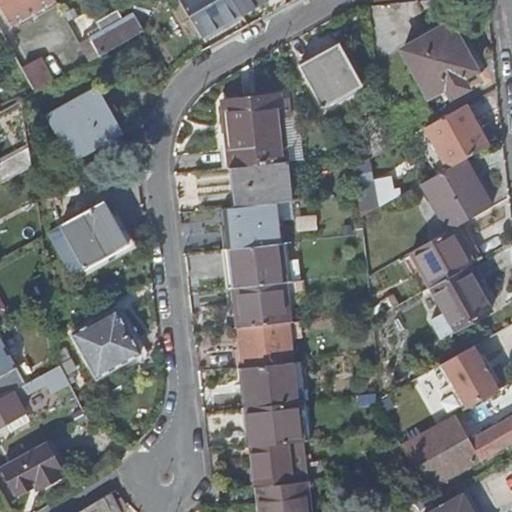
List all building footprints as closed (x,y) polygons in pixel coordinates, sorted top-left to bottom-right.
[(12,25),(55,1),(54,0),(0,0),(0,7),(11,27),(13,26),(12,25)] [(182,0),(203,36),(242,14),(233,0),(182,0)] [(233,0),(242,14),(266,0),(233,0)] [(79,44),(90,62),(145,30),(134,12),(123,19),(118,10),(98,22),(103,31),(91,38),(79,44)] [(450,21),(403,47),(430,95),(447,85),(452,94),(469,85),(464,76),(478,68),(450,21)] [(103,31),(100,26),(88,33),(91,38),(103,31)] [(299,65),(322,105),(362,82),(340,42),(299,65)] [(23,68),(35,92),(52,82),(39,58),(23,68)] [(464,76),(469,85),(483,77),(478,68),(464,76)] [(0,112),(21,100),(35,92),(29,82),(0,97),(0,112)] [(48,116),(73,160),(121,132),(96,89),(48,116)] [(235,167),(287,160),(280,94),(224,100),(231,167),(235,167)] [(427,125),(451,167),(463,161),(491,145),(467,103),(427,125)] [(400,104),(382,114),(390,128),(408,118),(400,104)] [(31,166),(28,146),(0,161),(0,173),(4,181),(31,166)] [(360,193),(363,217),(379,208),(369,158),(356,164),(360,193)] [(235,167),(239,206),(276,202),(292,200),(288,160),(287,160),(235,167)] [(423,183),(449,231),(494,206),(479,180),(476,182),(463,161),(451,167),(423,183)] [(61,225),(85,268),(128,244),(104,201),(61,225)] [(224,208),(229,247),(281,242),(276,202),(239,206),(224,208)] [(443,234),(399,259),(419,294),(438,283),(462,269),(443,234)] [(229,247),(233,287),(286,282),(281,242),(229,247)] [(462,269),(438,283),(462,326),(498,305),(473,263),(462,269)] [(233,287),(238,327),(290,321),(286,282),(233,287)] [(73,332),(97,376),(140,353),(116,309),(73,332)] [(24,317),(0,330),(0,354),(34,335),(24,317)] [(301,320),(290,321),(292,337),(303,336),(301,320)] [(238,327),(242,366),(292,361),(295,361),(292,337),(290,321),(238,327)] [(471,345),(442,362),(467,407),(497,390),(471,345)] [(242,366),(247,407),(296,401),(292,361),(242,366)] [(65,373),(60,364),(0,397),(0,425),(8,422),(10,426),(28,416),(18,399),(50,381),(65,373)] [(65,373),(50,381),(55,390),(69,382),(65,373)] [(471,414),(478,429),(511,412),(511,401),(509,396),(471,414)] [(252,446),(302,440),(297,401),(296,401),(247,407),(252,446)] [(415,468),(426,488),(511,439),(511,421),(471,444),(455,416),(401,445),(415,468)] [(256,485),(307,480),(304,461),(303,454),(302,440),(252,446),(256,485)] [(45,441),(2,465),(18,494),(35,484),(37,488),(63,474),(45,441)] [(310,511),(307,480),(256,485),(258,504),(256,504),(256,511),(310,511)] [(104,511),(118,504),(111,491),(93,502),(98,511),(104,511)] [(432,511),(474,511),(464,494),(432,511)]
